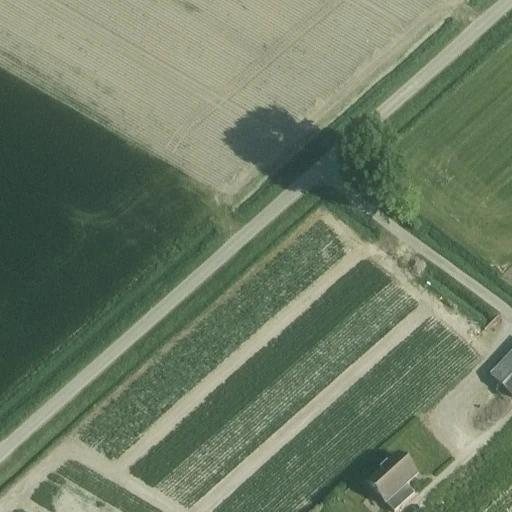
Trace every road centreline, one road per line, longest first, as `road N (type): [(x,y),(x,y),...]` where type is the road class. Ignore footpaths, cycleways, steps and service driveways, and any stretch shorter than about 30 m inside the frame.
road 1 (unclassified): [(0,453),(316,170)]
road 2 (unclassified): [(316,170),(509,0)]
road 3 (unclassified): [(511,319),(316,170)]
